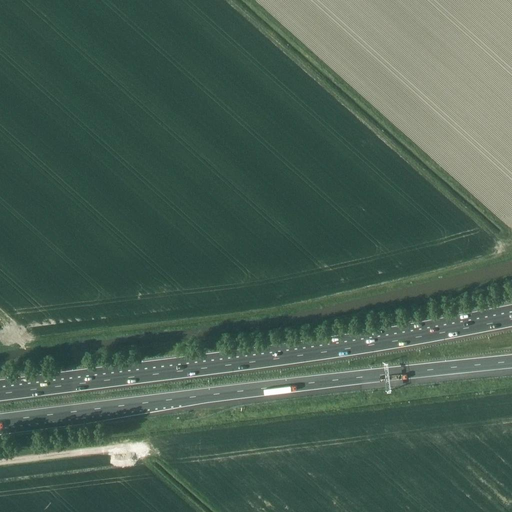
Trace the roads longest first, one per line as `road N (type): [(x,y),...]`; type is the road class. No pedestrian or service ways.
road 1 (motorway): [(511,320),(0,394)]
road 2 (motorway): [(0,422),(511,362)]
road 3 (track): [(0,463),(144,445)]
